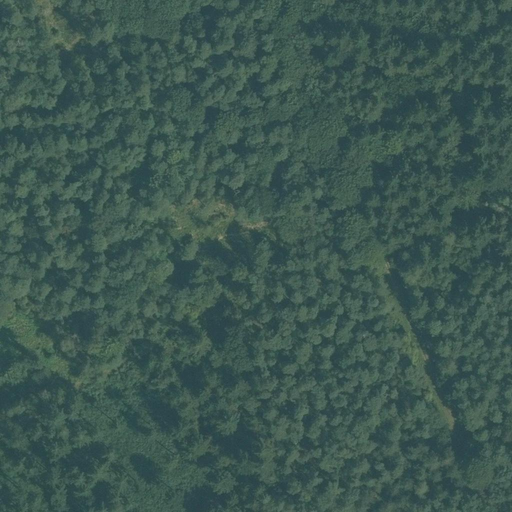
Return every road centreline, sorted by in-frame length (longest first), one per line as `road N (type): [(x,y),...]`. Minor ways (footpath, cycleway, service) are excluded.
road 1 (track): [(490,511),(279,0)]
road 2 (track): [(0,440),(179,332),(361,203)]
road 3 (track): [(0,129),(194,0)]
